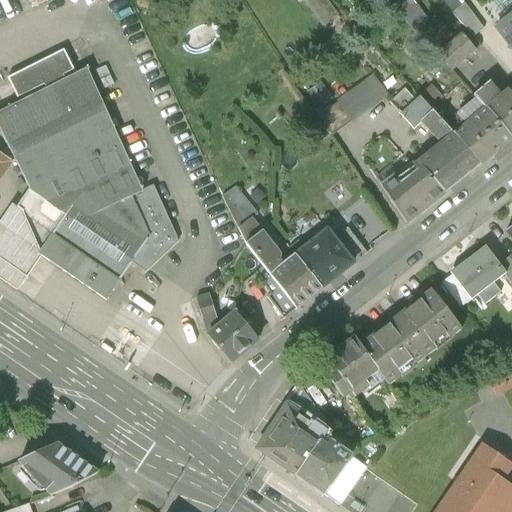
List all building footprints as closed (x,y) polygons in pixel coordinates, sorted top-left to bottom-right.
[(19,0),(20,0),(26,0),(31,10),(53,0),(19,0)] [(338,15),(326,0),(304,0),(302,2),(321,27),(338,15)] [(427,0),(395,0),(391,4),(436,55),(454,40),(435,19),(430,23),(417,8),(427,0)] [(511,49),(511,7),(503,14),(502,22),(496,27),(511,49)] [(476,53),(460,34),(454,40),(436,55),(452,73),(476,53)] [(42,86),(45,91),(64,81),(61,77),(72,71),(62,52),(7,80),(17,98),(42,86)] [(45,91),(0,114),(0,137),(27,192),(15,210),(21,214),(37,255),(50,238),(117,284),(129,267),(149,238),(131,199),(142,193),(84,71),(64,81),(45,91)] [(386,98),(373,79),(317,118),(331,137),(386,98)] [(321,83),(305,94),(317,111),(333,100),(321,83)] [(473,98),(484,111),(511,143),(511,95),(508,90),(501,97),(490,84),(473,98)] [(412,132),(419,125),(432,114),(419,99),(399,117),(412,132)] [(511,143),(484,111),(452,137),(481,169),(511,143)] [(438,147),(416,165),(444,198),(481,169),(452,137),(432,114),(419,125),(438,147)] [(0,182),(12,165),(0,156),(0,182)] [(444,198),(416,165),(381,190),(406,227),(444,198)] [(153,187),(142,193),(131,199),(149,238),(129,267),(145,277),(177,243),(153,187)] [(237,231),(250,219),(256,214),(235,188),(222,198),(237,231)] [(0,284),(12,292),(35,257),(37,255),(21,214),(15,210),(10,207),(0,220),(0,284)] [(294,314),(321,294),(292,258),(280,268),(278,265),(280,258),(250,219),(237,231),(244,248),(260,270),(294,314)] [(348,231),(334,242),(351,265),(366,254),(348,231)] [(325,232),(292,258),(321,294),(354,268),(351,265),(334,242),(325,232)] [(50,238),(37,255),(35,257),(104,304),(117,284),(50,238)] [(497,268),(484,250),(449,277),(469,303),(476,299),(484,309),(502,295),(494,285),(504,277),(497,268)] [(511,264),(509,260),(497,268),(504,277),(511,286),(511,264)] [(294,314),(260,270),(255,274),(269,296),(266,299),(283,322),(294,314)] [(469,303),(449,277),(439,284),(460,311),(469,303)] [(460,311),(439,284),(430,292),(450,318),(460,311)] [(450,318),(430,292),(359,349),(384,384),(388,389),(461,331),(450,318)] [(194,300),(204,339),(216,329),(208,295),(194,300)] [(216,329),(204,339),(229,367),(258,341),(234,313),(216,329)] [(384,384),(359,349),(354,341),(324,361),(335,377),(326,383),(341,405),(350,399),(354,405),(384,384)] [(511,390),(511,380),(509,374),(488,385),(495,399),(503,395),(511,390)] [(285,405),(327,433),(330,430),(298,387),(285,405)] [(327,433),(285,405),(252,453),(295,482),(327,433)] [(355,452),(327,433),(295,482),(293,484),(321,503),(323,497),(349,461),(355,452)] [(56,445),(17,463),(49,497),(97,474),(56,445)] [(511,473),(511,469),(479,447),(434,511),(511,511),(511,488),(505,484),(511,473)] [(349,461),(323,497),(337,507),(363,470),(349,461)] [(348,499),(339,511),(352,511),(357,504),(348,499)]
